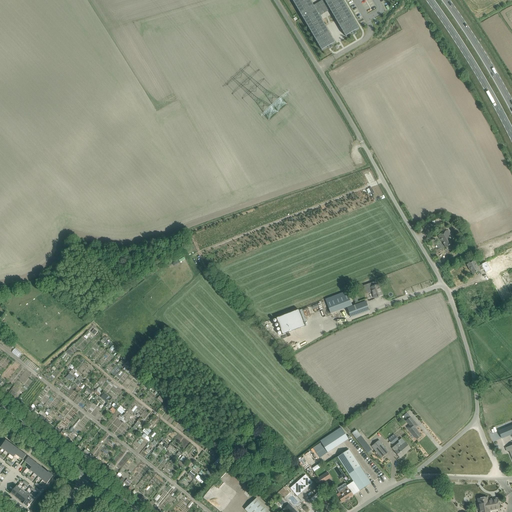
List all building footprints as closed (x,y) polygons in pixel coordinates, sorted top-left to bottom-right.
[(345,36),(351,33),(355,31),(359,29),(343,2),(341,0),(322,0),(313,5),(309,0),(292,0),(300,13),(306,24),(321,50),(328,47),(331,45),(335,43),(319,16),(330,10),(345,36)] [(438,236),(440,239),(441,239),(446,248),(452,244),(450,241),(451,240),(450,237),(450,236),(447,231),(438,236)] [(474,261),(467,265),(469,268),(470,268),(473,274),(480,271),(479,270),(483,268),(486,273),(491,270),(486,262),(481,265),(477,267),(474,261)] [(369,284),(364,286),(365,290),(368,289),(369,292),(369,293),(369,292),(372,291),(375,298),(377,297),(382,295),(378,285),(377,285),(376,281),(369,283),(369,284)] [(346,291),(325,299),(331,313),(352,305),(346,291)] [(351,318),(369,311),(365,301),(347,308),(351,318)] [(276,318),(283,335),(305,326),(299,310),(276,318)] [(15,348),(12,351),(18,356),(21,353),(15,348)] [(124,357),(121,360),(127,368),(131,365),(124,357)] [(104,392),(100,397),(106,402),(110,397),(104,392)] [(122,415),(128,420),(132,415),(126,411),(122,415)] [(410,417),(406,421),(412,428),(409,430),(417,439),(421,436),(415,428),(417,426),(410,417)] [(511,425),(499,431),(502,438),(511,433),(511,425)] [(148,435),(151,431),(146,427),(143,431),(148,435)] [(342,429),(321,443),(327,453),(348,439),(342,429)] [(356,429),(352,433),(367,453),(372,449),(356,429)] [(394,434),(388,439),(392,444),(398,439),(394,434)] [(395,452),(400,458),(405,453),(410,448),(405,443),(402,438),(398,441),(399,443),(392,448),(395,451),(395,452)] [(5,451),(11,443),(6,440),(3,445),(2,444),(0,447),(5,451)] [(379,440),(372,446),(381,458),(388,452),(379,440)] [(9,454),(15,446),(11,443),(5,451),(9,454)] [(14,457),(16,455),(16,454),(19,450),(15,446),(9,454),(14,457)] [(346,469),(357,462),(349,449),(337,457),(346,469)] [(27,455),(19,450),(16,454),(16,455),(23,460),(27,455)] [(36,462),(29,457),(25,461),(32,467),(36,462)] [(32,467),(30,469),(34,473),(40,466),(36,462),(32,467)] [(360,466),(357,462),(346,469),(348,474),(353,481),(360,491),(371,483),(360,466)] [(34,473),(38,476),(44,469),(40,466),(34,473)] [(48,473),(48,472),(44,469),(38,476),(43,480),(48,473)] [(48,473),(43,480),(47,483),(53,475),(49,472),(48,472),(48,473)] [(314,481),(319,486),(331,478),(327,472),(314,481)] [(313,482),(306,475),(290,488),(297,496),(313,482)] [(347,486),(347,487),(353,495),(360,491),(353,481),(347,486)] [(11,493),(15,496),(21,489),(17,486),(16,486),(11,493)] [(339,492),(336,494),(342,502),(344,501),(346,502),(348,500),(348,498),(353,495),(347,487),(339,492)] [(21,489),(15,496),(19,500),(25,493),(26,492),(22,488),(21,489)] [(321,490),(310,500),(313,504),(325,494),(321,490)] [(25,493),(19,500),(23,503),(24,503),(29,496),(25,493)] [(31,494),(29,496),(24,503),(23,503),(23,504),(27,508),(35,498),(31,494)] [(247,511),(269,511),(256,498),(245,509),(247,511)] [(487,498),(478,499),(480,511),(489,511),(491,510),(499,509),(499,508),(497,499),(492,500),(487,501),(487,498)]
